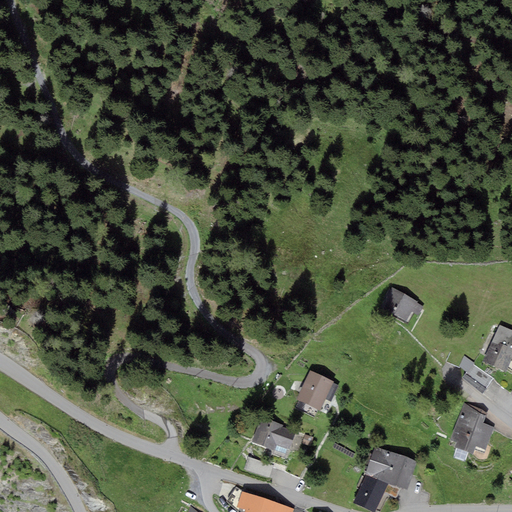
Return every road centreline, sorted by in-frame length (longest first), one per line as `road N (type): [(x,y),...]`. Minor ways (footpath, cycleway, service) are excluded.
road 1 (track): [(167,454),(170,428),(115,391),(112,364),(138,358),(248,381),(258,376),(259,359),(217,328),(194,296),(192,227),(74,154),(31,72),(7,0)]
road 2 (residential): [(212,470),(111,431),(0,361)]
road 3 (residential): [(340,511),(212,470)]
road 4 (residential): [(0,419),(53,464),(81,511)]
